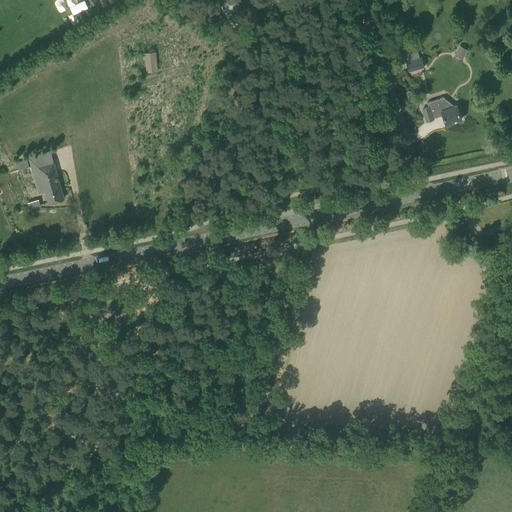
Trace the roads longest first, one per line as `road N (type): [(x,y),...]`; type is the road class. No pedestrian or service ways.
road 1 (tertiary): [(0,283),(421,194)]
road 2 (unclassified): [(431,511),(511,259)]
road 3 (unclassified): [(418,181),(360,0)]
